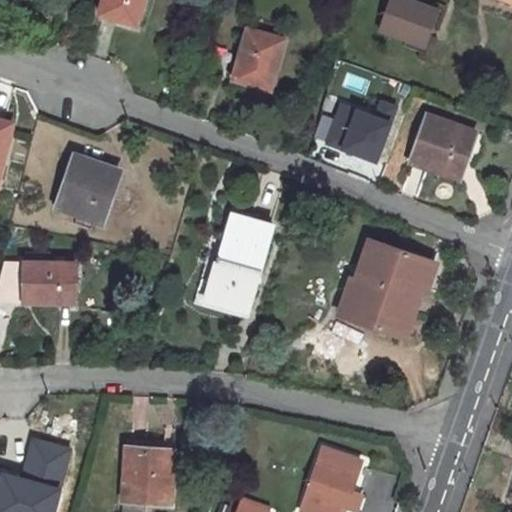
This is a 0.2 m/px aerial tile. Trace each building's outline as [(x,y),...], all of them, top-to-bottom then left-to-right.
[(104,0),(100,14),(138,25),(145,0),(104,0)] [(405,0),(396,0),(386,28),(424,42),(435,11),(405,0)] [(248,28),(233,80),(272,91),(286,40),(248,28)] [(376,98),(373,109),(336,99),(321,149),(340,155),(337,164),(376,175),(397,104),(376,98)] [(427,114),(410,160),(460,179),(476,131),(427,114)] [(0,123),(0,163),(9,126),(0,123)] [(81,156),(64,206),(80,213),(96,218),(101,220),(117,170),(81,156)] [(80,213),(76,224),(91,230),(96,218),(80,213)] [(234,214),(207,299),(249,312),(274,225),(234,214)] [(366,285),(354,318),(406,336),(433,261),(370,239),(356,281),(366,285)] [(25,260),(25,296),(35,296),(35,304),(59,304),(59,301),(75,302),(77,262),(25,260)] [(356,281),(344,315),(354,318),(366,285),(356,281)] [(35,304),(35,296),(25,296),(25,303),(35,304)] [(27,447),(11,447),(11,445),(0,444),(0,485),(28,487),(27,447)] [(127,446),(124,501),(171,504),(174,449),(127,446)] [(324,447),(303,510),(309,511),(344,511),(360,459),(324,447)]
